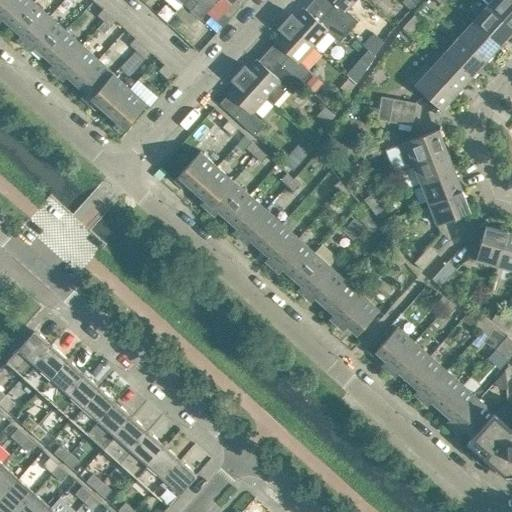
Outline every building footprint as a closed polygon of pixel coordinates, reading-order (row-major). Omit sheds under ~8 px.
[(12,26),(33,2),(31,0),(5,0),(0,6),(0,20),(3,18),(12,26)] [(201,18),(216,0),(186,0),(184,3),(201,18)] [(238,9),(246,0),(234,0),(232,3),(238,9)] [(349,31),(314,0),(312,0),(305,8),(304,7),(296,17),(291,13),(285,20),(314,46),(327,31),(339,42),(349,31)] [(355,0),(314,0),(349,31),(359,21),(347,10),(355,0)] [(511,0),(483,0),(488,4),(511,25),(511,0)] [(24,45),(50,16),(33,2),(12,26),(21,34),(17,39),(24,45)] [(230,18),(238,9),(232,3),(223,13),(230,18)] [(511,25),(488,4),(474,20),(500,44),(511,31),(511,25)] [(110,14),(103,8),(97,15),(104,21),(110,14)] [(425,21),(416,13),(409,20),(418,28),(425,21)] [(116,20),(110,14),(104,21),(110,26),(116,20)] [(44,55),(66,31),(50,16),(24,45),(31,51),(35,46),(44,55)] [(300,61),(314,46),(285,20),(279,27),(283,31),(274,40),(275,42),(267,51),(302,83),(312,72),(300,61)] [(412,35),(418,28),(409,20),(403,27),(412,35)] [(500,44),(474,20),(459,36),(486,60),(500,44)] [(56,74),(82,45),(66,31),(44,55),(53,63),(49,67),(56,74)] [(373,34),(366,43),(377,53),(384,42),(373,34)] [(486,60),(459,36),(445,52),(471,76),(486,60)] [(143,45),(135,37),(129,44),(137,51),(143,45)] [(76,83),(98,59),(82,45),(56,74),(63,80),(67,75),(76,83)] [(151,52),(143,45),(137,51),(145,58),(151,52)] [(245,65),(238,72),(267,98),(273,103),(287,88),(292,94),(302,83),(267,51),(259,60),(257,59),(249,68),(245,65)] [(445,52),(431,68),(430,68),(457,92),(471,76),(445,52)] [(89,102),(114,74),(98,59),(76,83),(86,92),(82,96),(89,102)] [(430,68),(431,68),(426,63),(410,80),(442,109),(457,92),(430,68)] [(174,72),(164,64),(158,70),(168,79),(174,72)] [(253,113),(267,98),(238,72),(232,79),(236,83),(227,92),(229,93),(220,103),(255,135),(265,124),(253,113)] [(109,112),(130,88),(114,74),(89,102),(95,108),(99,104),(109,112)] [(147,103),(130,88),(109,112),(118,121),(114,125),(121,132),(147,103)] [(414,114),(417,102),(381,96),(379,108),(414,114)] [(412,126),(414,114),(379,108),(377,119),(412,126)] [(228,120),(222,126),(232,135),(238,128),(228,120)] [(447,150),(438,129),(398,144),(407,166),(413,164),(413,163),(447,150)] [(252,141),(251,141),(246,147),(255,156),(261,149),(252,141)] [(262,162),(267,156),(267,155),(261,149),(255,156),(262,162)] [(454,170),(447,150),(413,163),(413,164),(421,183),(454,170)] [(196,190),(217,166),(200,151),(175,180),(182,186),(186,182),(196,190)] [(233,180),(217,166),(196,190),(205,198),(201,203),(208,209),(233,180)] [(429,203),(462,190),(454,170),(421,183),(429,203)] [(287,185),(293,178),(287,173),(281,179),(287,185)] [(299,184),(294,179),(293,178),(287,185),(294,191),(299,184)] [(249,195),(233,180),(208,209),(215,215),(219,211),(228,219),(249,195)] [(341,180),(340,180),(334,185),(339,192),(346,186),(341,180)] [(351,193),(346,186),(339,192),(344,199),(351,193)] [(471,211),(462,190),(429,203),(437,224),(471,211)] [(370,207),(379,199),(373,192),(364,199),(370,207)] [(379,199),(370,207),(376,214),(385,207),(397,198),(395,193),(380,200),(379,199)] [(265,209),(249,195),(228,219),(237,227),(233,231),(240,238),(265,209)] [(282,223),(265,209),(240,238),(247,244),(251,239),(260,248),(282,223)] [(368,214),(367,214),(361,219),(366,226),(373,221),(368,214)] [(378,227),(373,221),(366,226),(371,233),(378,227)] [(298,238),(282,223),(260,248),(269,256),(265,260),(272,266),(298,238)] [(498,266),(507,231),(486,225),(476,260),(498,266)] [(511,232),(507,231),(498,266),(511,269),(511,232)] [(314,252),(298,238),(272,266),(279,273),(283,268),(292,276),(314,252)] [(423,270),(439,253),(430,245),(414,262),(423,270)] [(395,248),(394,248),(388,254),(393,260),(400,255),(395,248)] [(330,266),(314,252),(292,276),(301,285),(297,289),(304,295),(330,266)] [(406,262),(400,255),(393,260),(399,267),(406,262)] [(457,269),(448,261),(432,278),(441,286),(457,269)] [(346,281),(330,266),(304,295),(311,301),(315,297),(324,305),(346,281)] [(337,324),(362,295),(346,281),(324,305),(334,313),(330,318),(337,324)] [(379,310),(362,295),(337,324),(343,330),(347,326),(357,334),(379,310)] [(445,307),(450,300),(443,295),(438,302),(445,307)] [(452,311),(457,304),(450,300),(445,307),(452,311)] [(500,325),(507,315),(498,309),(492,319),(500,325)] [(511,324),(511,318),(507,315),(500,325),(508,330),(511,324)] [(479,318),(474,326),(482,331),(487,323),(479,318)] [(489,335),(493,328),(493,327),(487,323),(482,331),(489,335)] [(397,327),(376,351),(386,360),(382,364),(389,370),(414,342),(397,327)] [(27,371),(51,344),(34,329),(10,356),(27,371)] [(509,359),(511,355),(511,339),(507,335),(496,348),(509,359)] [(430,356),(414,342),(389,370),(395,376),(399,372),(409,380),(430,356)] [(43,386),(67,359),(51,344),(27,371),(43,386)] [(446,370),(430,356),(409,380),(418,389),(414,393),(421,399),(446,370)] [(59,400),(83,373),(67,359),(43,386),(59,400)] [(462,385),(446,370),(421,399),(428,405),(432,400),(441,409),(462,385)] [(75,415),(99,387),(83,373),(59,400),(75,415)] [(453,428),(479,399),(462,385),(441,409),(450,417),(446,421),(453,428)] [(91,429),(116,402),(99,387),(75,415),(91,429)] [(15,403),(6,395),(0,401),(0,403),(8,411),(15,403)] [(495,413),(479,399),(453,428),(460,434),(464,429),(472,437),(473,438),(495,413)] [(107,443),(132,416),(116,402),(91,429),(107,443)] [(472,437),(468,441),(487,458),(508,477),(511,477),(511,428),(495,413),(473,438),(472,437)] [(31,431),(38,424),(29,415),(22,423),(31,431)] [(123,458),(148,431),(132,416),(107,443),(123,458)] [(47,432),(38,424),(31,431),(40,439),(47,432)] [(27,436),(18,428),(11,436),(20,444),(27,436)] [(139,472),(164,445),(148,431),(123,458),(139,472)] [(36,444),(27,436),(20,444),(29,452),(36,444)] [(61,444),(54,452),(63,460),(70,452),(61,444)] [(156,487),(180,459),(164,445),(139,472),(156,487)] [(79,461),(70,452),(63,460),(72,468),(79,461)] [(59,465),(50,457),(43,464),(52,473),(59,465)] [(172,502),(197,474),(180,459),(156,487),(172,502)] [(0,498),(19,478),(2,463),(0,465),(0,498)] [(68,473),(59,465),(52,473),(61,481),(68,473)] [(93,473),(86,481),(95,489),(102,481),(93,473)] [(0,511),(16,511),(35,492),(19,478),(0,498),(0,511)] [(112,489),(102,481),(95,489),(105,497),(112,489)] [(91,494),(82,485),(75,493),(84,501),(91,494)] [(45,511),(51,507),(35,492),(16,511),(45,511)] [(101,502),(91,494),(84,501),(94,510),(101,502)] [(121,511),(132,511),(135,510),(126,502),(119,510),(121,511)]
